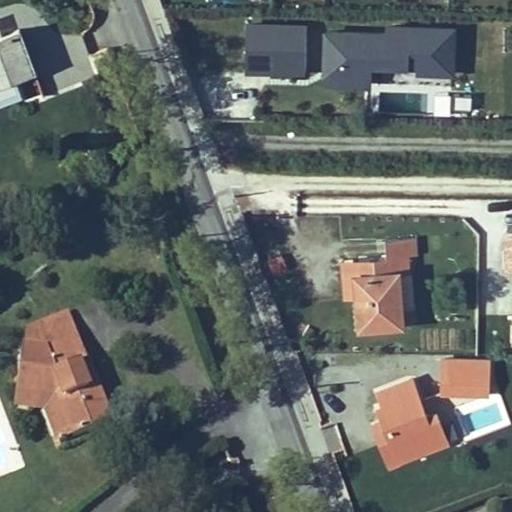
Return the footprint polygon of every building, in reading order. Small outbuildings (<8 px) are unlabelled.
[(305,73),(308,21),(246,18),(244,70),(305,73)] [(455,73),(458,27),(324,21),(321,82),(372,84),(373,69),(455,73)] [(0,83),(35,71),(20,29),(0,36),(0,83)] [(453,108),(470,110),(472,94),(455,92),(453,108)] [(436,94),(437,113),(451,112),(450,93),(436,94)] [(511,221),(504,222),(503,263),(511,263),(511,221)] [(394,272),(400,272),(404,323),(413,322),(407,254),(393,255),(394,272)] [(400,272),(394,272),(393,255),(359,258),(361,274),(358,275),(362,326),(404,323),(400,272)] [(359,258),(341,260),(348,327),(362,326),(358,275),(361,274),(359,258)] [(24,346),(18,389),(50,394),(64,389),(67,399),(61,401),(73,437),(112,422),(96,381),(89,384),(81,365),(89,362),(80,337),(49,349),(24,346)] [(483,374),(483,359),(457,358),(457,372),(445,380),(445,394),(489,395),(489,374),(483,374)] [(81,365),(89,384),(96,381),(89,362),(81,365)] [(385,421),(370,427),(385,467),(448,443),(434,405),(425,409),(414,379),(381,390),(388,411),(382,414),(385,421)] [(60,442),(73,437),(61,401),(67,399),(64,389),(50,394),(18,389),(16,404),(47,408),(60,442)] [(0,419),(0,464),(13,459),(6,441),(15,438),(9,424),(2,424),(0,419)]
